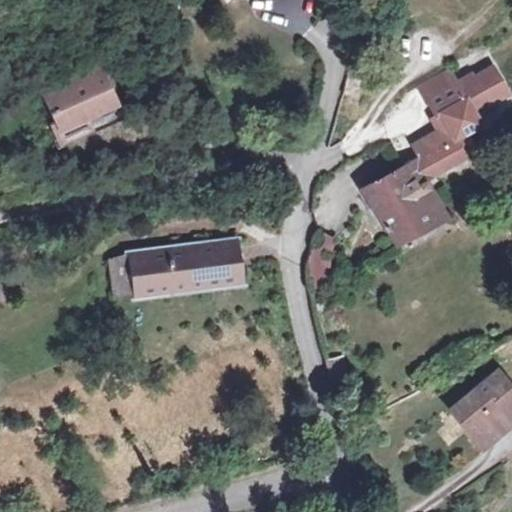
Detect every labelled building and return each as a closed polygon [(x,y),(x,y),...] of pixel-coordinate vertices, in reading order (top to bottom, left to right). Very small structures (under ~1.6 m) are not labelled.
[(107,45),(50,73),(72,117),(130,87),(107,45)] [(447,127),(453,123),(476,110),(470,98),(501,81),(487,56),(456,74),(453,70),(425,86),(435,103),(439,101),(447,114),(412,133),(418,144),(447,127)] [(445,56),(417,72),(425,86),(453,70),(445,56)] [(459,145),(447,127),(418,144),(401,154),(412,174),(459,145)] [(401,154),(355,180),(385,238),(432,209),(412,174),(401,154)] [(232,231),(119,244),(124,287),(235,274),(232,231)] [(119,244),(102,246),(107,289),(124,287),(119,244)] [(511,400),(511,386),(490,363),(447,404),(460,419),(469,412),(484,428),(511,400)]
